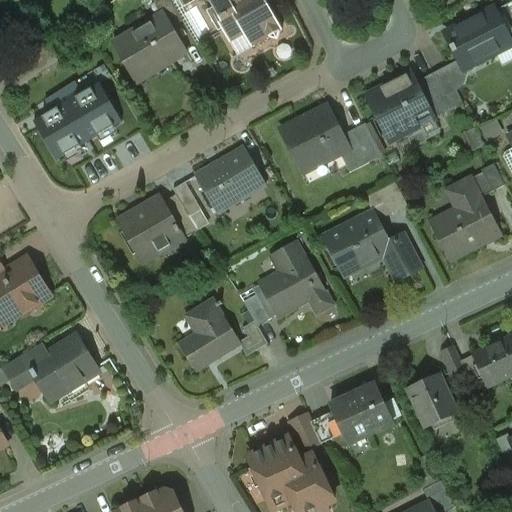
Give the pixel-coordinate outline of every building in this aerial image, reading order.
[(183,22),(170,0),(152,0),(162,16),(163,15),(171,29),(183,22)] [(177,0),(182,9),(197,0),(177,0)] [(208,0),(217,15),(214,16),(230,44),(244,36),(251,49),(282,31),(264,0),(208,0)] [(511,44),(494,10),(463,26),(464,27),(448,36),(447,34),(445,35),(452,48),(451,48),(462,71),(497,53),(497,51),(510,44),(511,46),(511,45),(511,44)] [(162,16),(116,43),(138,81),(185,53),(171,29),(163,15),(162,16)] [(48,45),(29,57),(26,53),(3,67),(17,90),(60,63),(48,45)] [(446,67),(432,75),(444,98),(456,92),(458,91),(446,67)] [(412,74),(366,98),(389,143),(419,127),(416,122),(432,114),(416,83),(412,74)] [(444,98),(432,75),(416,83),(432,114),(435,120),(463,105),(456,92),(444,98)] [(100,87),(68,105),(89,140),(120,122),(100,87)] [(89,140),(68,105),(37,123),(57,159),(89,140)] [(342,136),(327,107),(294,124),(295,125),(281,132),(291,151),(291,152),(302,172),(359,143),(369,164),(382,157),(365,124),(342,136)] [(245,149),(195,178),(216,214),(266,185),(245,149)] [(483,174),(471,180),(480,198),(481,198),(482,198),(505,186),(494,165),(481,171),(483,174)] [(457,210),(430,224),(450,262),(501,236),(482,198),(481,198),(480,198),(471,180),(448,192),(457,210)] [(201,211),(185,184),(173,191),(176,195),(190,218),(201,211)] [(396,184),(379,192),(390,216),(407,207),(396,184)] [(190,218),(176,195),(162,204),(183,240),(198,232),(190,218)] [(162,204),(160,201),(138,214),(136,212),(120,221),(144,263),(183,240),(162,204)] [(371,214),(324,239),(344,278),(389,255),(401,279),(419,270),(402,237),(387,245),(371,214)] [(305,261),(295,244),(272,256),(282,274),(259,286),(276,317),(308,299),(308,300),(310,299),(323,292),(325,291),(307,260),(305,261)] [(5,274),(0,276),(0,304),(3,305),(12,320),(47,298),(38,284),(42,282),(28,260),(5,274)] [(323,292),(310,299),(317,313),(331,306),(323,292)] [(256,296),(244,303),(254,322),(257,328),(269,321),(256,296)] [(213,301),(190,315),(201,332),(179,346),(196,373),(240,345),(239,343),(213,301)] [(254,322),(243,329),(248,338),(239,343),(240,345),(247,357),(268,345),(257,328),(254,322)] [(511,337),(473,356),(488,388),(511,376),(511,337)] [(77,340),(49,358),(41,345),(3,368),(10,378),(27,368),(34,380),(36,379),(50,402),(67,391),(69,394),(86,384),(84,381),(97,373),(77,340)] [(453,348),(441,353),(453,379),(465,374),(460,363),(453,348)] [(488,388),(473,356),(460,363),(465,374),(479,404),(480,405),(492,399),(488,388)] [(437,373),(405,389),(424,429),(457,413),(437,373)] [(376,385),(329,407),(331,413),(342,435),(345,443),(393,421),(376,385)] [(331,413),(311,422),(321,445),(342,435),(331,413)] [(299,462),(289,439),(248,458),(270,504),(270,505),(273,511),(293,503),(296,511),(313,511),(334,502),(312,456),(299,462)] [(441,482),(423,491),(430,505),(432,504),(436,511),(454,511),(456,511),(441,482)] [(144,502),(137,505),(135,502),(122,508),(123,511),(122,511),(181,511),(173,494),(166,491),(157,496),(155,492),(142,498),(144,502)]
